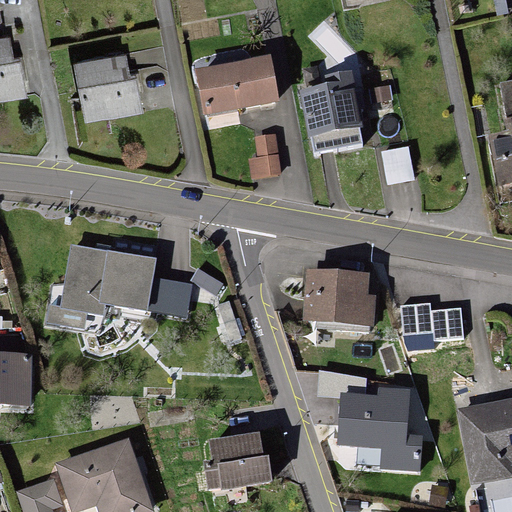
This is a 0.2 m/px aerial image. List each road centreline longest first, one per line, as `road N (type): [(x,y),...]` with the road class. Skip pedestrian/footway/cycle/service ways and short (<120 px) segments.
road 1 (residential): [(238,216),(327,511)]
road 2 (secondary): [(511,267),(238,216)]
road 3 (secondary): [(238,216),(0,180)]
